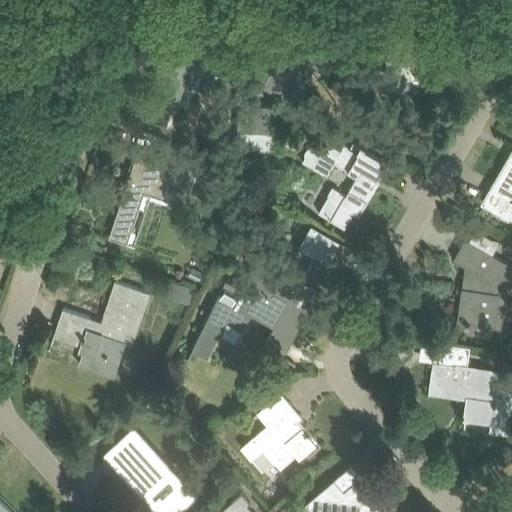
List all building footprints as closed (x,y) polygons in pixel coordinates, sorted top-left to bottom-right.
[(187,84),(209,91),(216,69),(212,68),(221,41),(195,33),(196,29),(178,23),(165,64),(191,72),(187,84)] [(264,85),(297,101),(314,66),(328,72),(331,67),(345,74),(356,50),(354,44),(343,39),(340,45),(294,23),(264,85)] [(385,85),(385,89),(419,90),(420,74),(425,74),(440,75),(442,43),(411,42),(411,45),(404,45),(405,29),(392,29),(391,51),(387,51),(386,61),(374,61),(373,84),(385,85)] [(164,119),(197,130),(206,104),(173,93),(164,119)] [(274,106),(239,105),(238,130),(273,132),(274,106)] [(238,132),(238,148),(273,149),(273,132),(238,130),(238,132)] [(342,151),(330,144),(328,147),(314,139),(310,146),(308,146),(306,148),(304,150),(304,152),(305,155),(302,160),(327,175),(335,162),(357,175),(346,194),(333,187),(319,211),(345,226),(354,211),(359,214),(389,162),(362,146),(358,153),(345,145),(342,151)] [(109,236),(127,242),(132,227),(144,190),(161,195),(192,206),(196,193),(190,190),(198,166),(198,165),(144,148),(142,153),(137,151),(125,188),(121,197),(109,236)] [(203,150),(198,165),(198,166),(238,179),(238,166),(238,161),(203,150)] [(511,152),(509,157),(511,159),(497,184),(493,182),(482,201),(511,218),(511,152)] [(282,345),(341,245),(311,227),(298,249),(314,258),(302,279),(262,256),(243,288),(226,279),(191,350),(207,360),(226,319),(243,328),(253,311),(275,324),(268,337),(282,345)] [(457,320),(465,321),(469,321),(467,332),(490,336),(492,325),(495,325),(501,286),(511,292),(511,265),(491,253),(497,242),(477,230),(471,241),(466,238),(453,259),(473,270),(471,288),(462,287),(457,320)] [(195,286),(170,278),(163,299),(188,307),(195,286)] [(150,293),(116,281),(102,321),(63,308),(56,329),(84,338),(80,350),(84,352),(79,363),(114,375),(126,341),(132,344),(150,293)] [(253,314),(247,325),(259,332),(265,320),(253,314)] [(489,430),(508,433),(511,400),(511,372),(465,366),(468,345),(418,339),(415,360),(431,362),(427,393),(467,399),(465,417),(491,420),(489,430)] [(267,424),(241,446),(251,459),(262,471),(274,461),(280,467),(296,454),(299,458),(316,443),(297,420),(302,416),(281,391),(257,412),(267,424)] [(177,511),(197,494),(133,423),(101,452),(155,511),(177,511)] [(382,511),(375,503),(372,505),(354,484),(344,492),(334,481),(306,504),(312,511),(382,511)] [(241,492),(219,511),(251,511),(246,506),(250,501),(241,492)] [(13,511),(0,499),(0,511),(13,511)] [(294,511),(295,506),(290,500),(280,509),(282,511),(294,511)]
